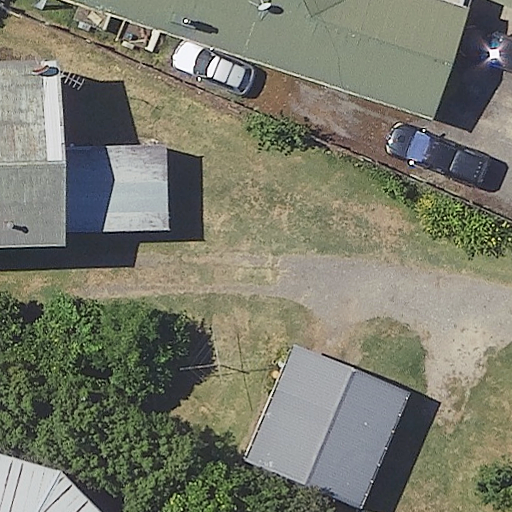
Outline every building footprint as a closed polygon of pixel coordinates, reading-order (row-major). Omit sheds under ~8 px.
[(378,0),(31,0),(433,128),(465,28),(378,1),(378,0)] [(511,0),(481,0),(479,6),(511,18),(511,0)] [(73,83),(0,85),(0,267),(75,265),(74,244),(168,241),(165,160),(76,164),(73,83)] [(368,511),(407,400),(293,360),(253,476),(357,511),(368,511)] [(0,476),(0,511),(84,511),(67,494),(0,476)]
